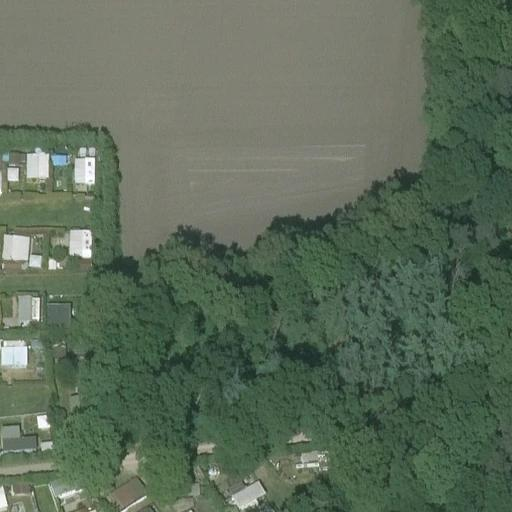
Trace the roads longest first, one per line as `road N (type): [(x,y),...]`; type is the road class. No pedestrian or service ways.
road 1 (track): [(95,464),(472,423)]
road 2 (track): [(511,364),(408,511)]
